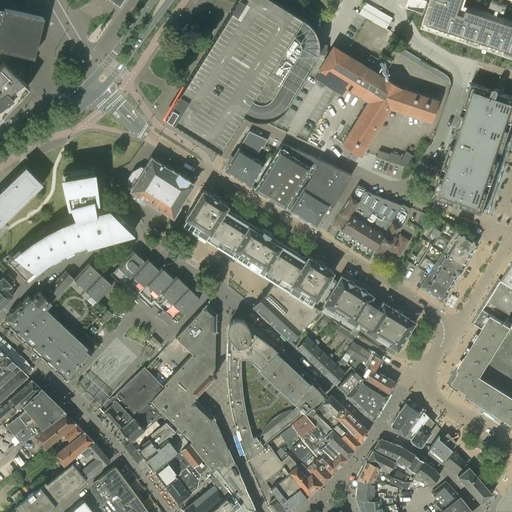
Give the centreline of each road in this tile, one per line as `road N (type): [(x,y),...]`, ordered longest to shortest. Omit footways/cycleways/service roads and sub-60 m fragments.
road 1 (residential): [(454,328),(147,133),(102,88)]
road 2 (residential): [(409,194),(440,141),(459,77),(414,42),(391,0)]
road 3 (residential): [(409,194),(252,121)]
road 4 (residential): [(511,448),(430,393),(428,366),(454,328)]
road 5 (residential): [(0,316),(67,262),(138,246)]
road 6 (tertiary): [(0,158),(102,88)]
